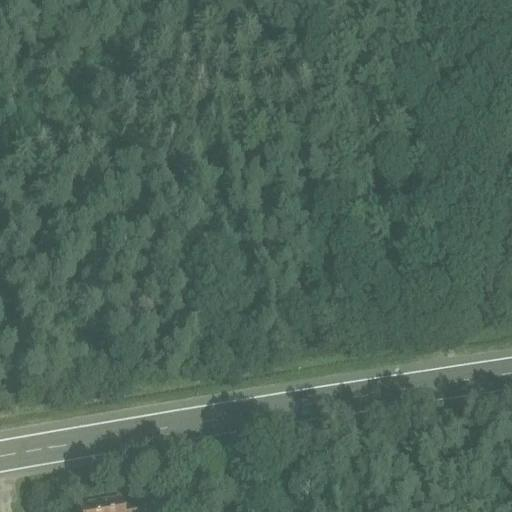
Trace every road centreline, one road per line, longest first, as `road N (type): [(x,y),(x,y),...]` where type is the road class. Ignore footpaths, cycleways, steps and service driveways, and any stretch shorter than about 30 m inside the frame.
road 1 (secondary): [(0,456),(511,373)]
road 2 (track): [(444,383),(489,0)]
